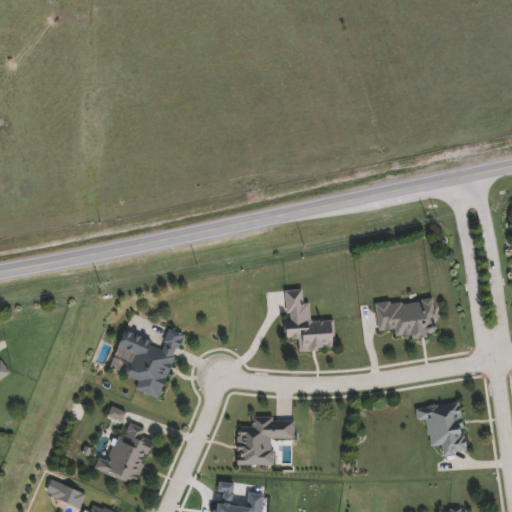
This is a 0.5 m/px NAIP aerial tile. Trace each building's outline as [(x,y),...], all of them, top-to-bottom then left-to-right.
[(334,321),(336,351),(299,353),(298,340),(287,341),(284,292),(303,290),(304,305),(311,304),(312,322),(334,321)] [(395,339),(395,331),(378,332),(377,304),(433,301),(435,336),(395,339)] [(182,336),(161,399),(135,390),(139,379),(111,370),(124,331),(162,344),(167,331),(182,336)] [(467,453),(444,456),(442,446),(430,448),(427,422),(418,423),(416,410),(461,405),(467,453)] [(296,441),(275,440),(275,467),(238,467),(239,427),(253,428),(253,421),(296,421),(296,441)] [(135,487),(101,473),(122,423),(156,437),(135,487)]
